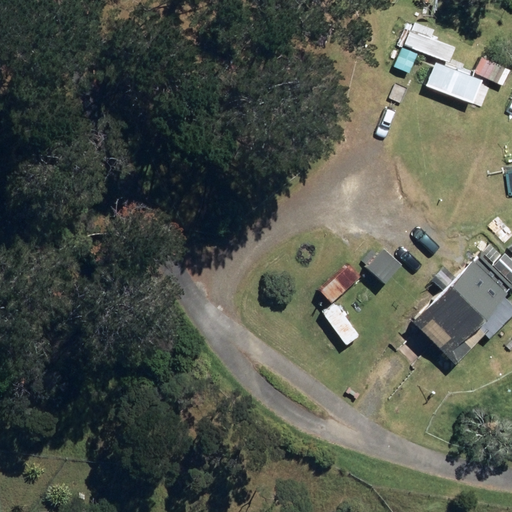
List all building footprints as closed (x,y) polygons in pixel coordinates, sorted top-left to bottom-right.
[(404,43),(448,61),(455,45),(430,35),(433,29),(414,20),(404,43)] [(474,73),(503,85),(510,69),(481,57),(474,73)] [(416,97),(463,116),(469,100),(422,82),(416,97)] [(502,101),(511,105),(511,88),(508,87),(502,101)] [(364,266),(381,283),(401,264),(383,247),(364,266)] [(492,264),(510,283),(511,281),(511,261),(503,252),(492,264)] [(411,319),(455,363),(485,333),(473,322),(504,292),(471,260),(411,319)] [(329,301),(342,290),(358,276),(347,263),(331,278),(318,289),(329,301)] [(319,310),(346,344),(359,334),(332,300),(319,310)]
